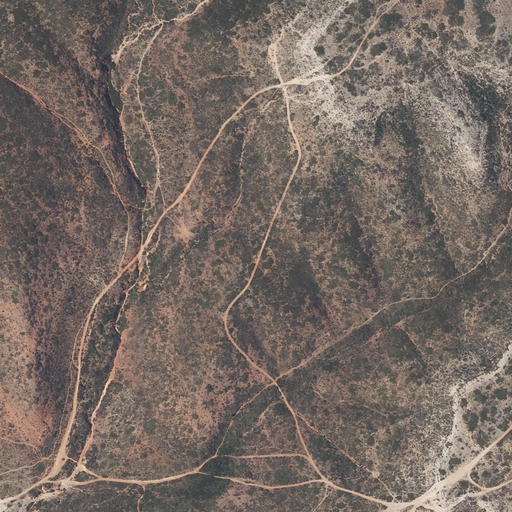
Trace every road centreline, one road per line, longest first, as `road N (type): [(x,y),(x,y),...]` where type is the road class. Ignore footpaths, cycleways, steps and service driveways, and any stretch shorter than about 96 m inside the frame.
road 1 (track): [(401,0),(372,25),(343,72),(257,92),(219,130),(91,310),(63,462),(0,502)]
road 2 (track): [(511,423),(408,511)]
